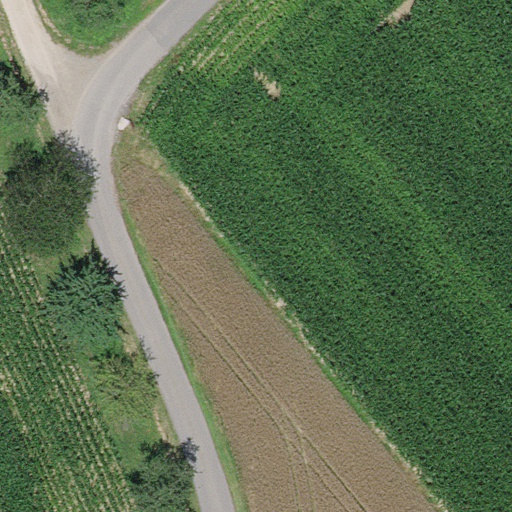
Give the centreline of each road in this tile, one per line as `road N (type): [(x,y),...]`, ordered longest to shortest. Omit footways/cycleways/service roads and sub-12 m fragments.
road 1 (track): [(16,0),(226,511)]
road 2 (track): [(196,0),(67,118)]
